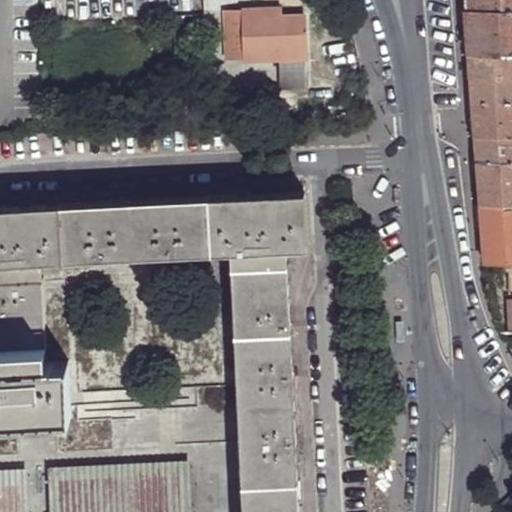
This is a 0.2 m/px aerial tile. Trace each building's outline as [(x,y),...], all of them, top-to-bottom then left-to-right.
[(511,0),(465,0),(467,12),(511,11),(511,0)] [(282,8),(245,9),(246,58),(279,58),(305,57),(305,15),(283,16),(282,8)] [(246,58),(245,9),(227,9),(228,59),(246,58)] [(511,11),(467,12),(469,55),(511,55),(511,11)] [(511,55),(469,55),(471,80),(511,77),(511,55)] [(305,57),(279,58),(281,88),(306,88),(305,57)] [(511,77),(471,80),(473,106),(511,103),(511,77)] [(511,103),(473,106),(474,139),(511,136),(511,103)] [(511,136),(474,139),(476,165),(511,162),(511,136)] [(511,162),(476,165),(480,208),(484,265),(511,265),(511,162)] [(134,200),(59,204),(0,206),(0,264),(42,262),(63,260),(137,257),(212,253),(230,252),(288,249),(309,248),(306,192),(208,196),(134,200)] [(230,252),(234,336),(238,400),(238,411),(242,486),(243,511),(300,511),(299,483),(295,408),(291,333),(288,249),(230,252)] [(0,314),(46,312),(44,289),(42,262),(0,264),(0,314)] [(0,314),(0,347),(47,346),(46,312),(0,314)] [(0,421),(72,418),(70,407),(69,361),(48,362),(47,346),(0,347),(0,421)] [(70,407),(72,418),(0,421),(0,511),(243,511),(242,486),(238,411),(238,400),(195,402),(115,405),(70,407)]
